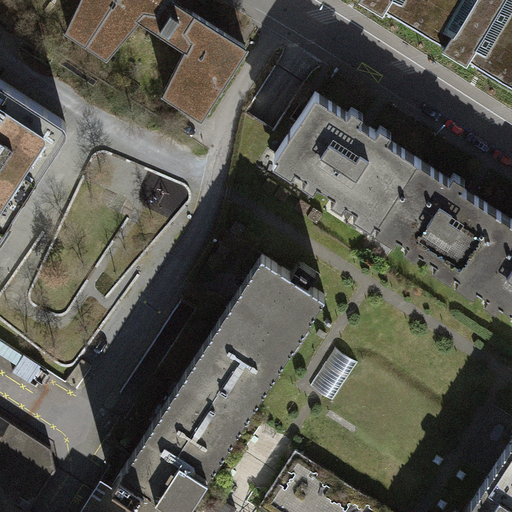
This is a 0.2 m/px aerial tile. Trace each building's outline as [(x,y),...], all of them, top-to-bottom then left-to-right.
[(80,0),(67,27),(89,40),(114,0),(80,0)] [(246,45),(176,0),(114,0),(89,40),(107,52),(145,8),(156,10),(165,16),(160,25),(169,31),(175,22),(185,29),(191,38),(165,90),(201,114),(246,45)] [(511,0),(361,0),(383,13),(385,9),(445,45),(443,48),(467,63),(469,59),(511,84),(511,0)] [(0,233),(65,134),(67,130),(68,126),(66,122),(63,119),(0,77),(0,233)] [(274,154),(377,221),(418,158),(315,91),(274,154)] [(498,210),(418,158),(377,221),(457,273),(498,210)] [(511,218),(498,210),(457,273),(511,307),(511,218)] [(183,511),(184,511),(326,294),(262,253),(121,471),(183,511)] [(27,511),(56,468),(51,446),(0,412),(0,511),(182,511),(183,511),(121,471),(112,485),(118,489),(111,499),(105,495),(93,511),(27,511)] [(511,511),(511,439),(472,501),(488,511),(511,511)] [(393,511),(394,511),(296,449),(261,503),(274,511),(393,511)] [(488,511),(472,501),(464,511),(488,511)]
